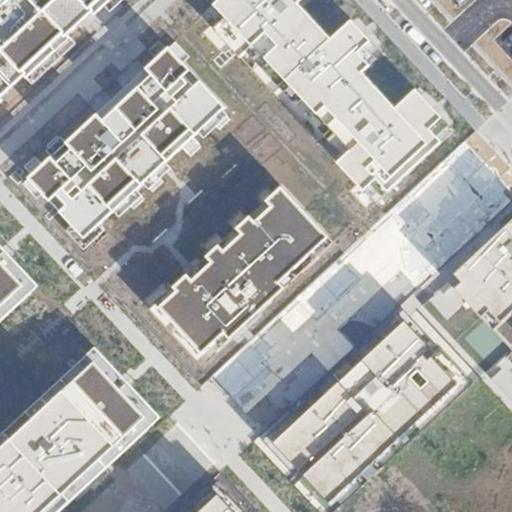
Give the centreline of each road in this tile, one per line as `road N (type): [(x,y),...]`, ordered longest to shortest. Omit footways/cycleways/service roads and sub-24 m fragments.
road 1 (unknown): [(0,308),(49,366),(60,428),(57,456),(42,477),(0,489)]
road 2 (residential): [(511,116),(402,0)]
